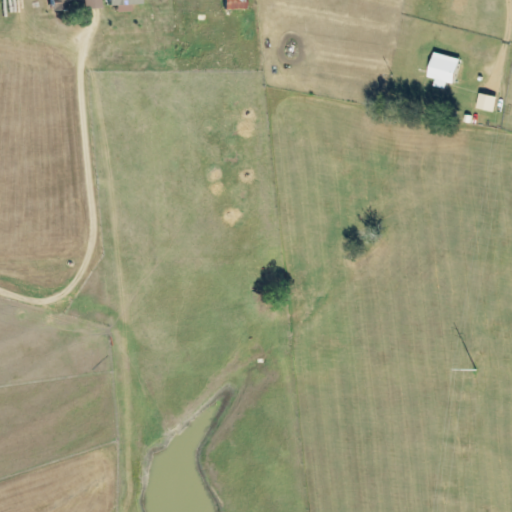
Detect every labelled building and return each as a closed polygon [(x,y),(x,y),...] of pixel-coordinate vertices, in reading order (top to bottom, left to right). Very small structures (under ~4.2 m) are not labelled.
[(48,0),(49,11),(66,9),(66,3),(78,2),(78,0),(48,0)] [(82,0),(83,9),(100,8),(99,0),(82,0)] [(222,0),(222,9),(244,9),(244,0),(222,0)] [(435,78),(434,87),(446,88),(446,82),(454,84),(458,57),(432,53),(429,77),(435,78)] [(497,97),(480,93),(476,108),(494,112),(497,97)]
